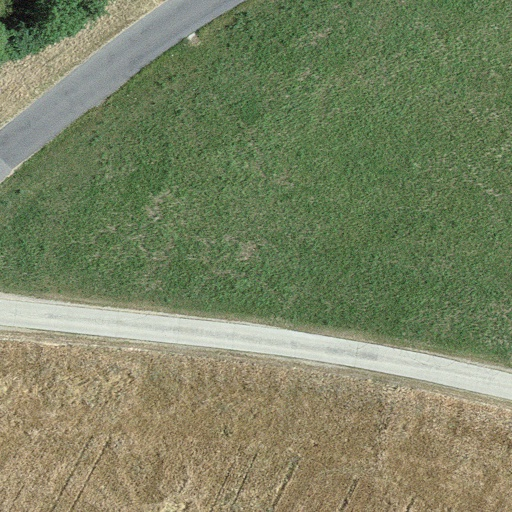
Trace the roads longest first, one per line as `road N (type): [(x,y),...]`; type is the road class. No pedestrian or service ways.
road 1 (unclassified): [(511,387),(284,342),(0,308)]
road 2 (residential): [(0,164),(196,0)]
